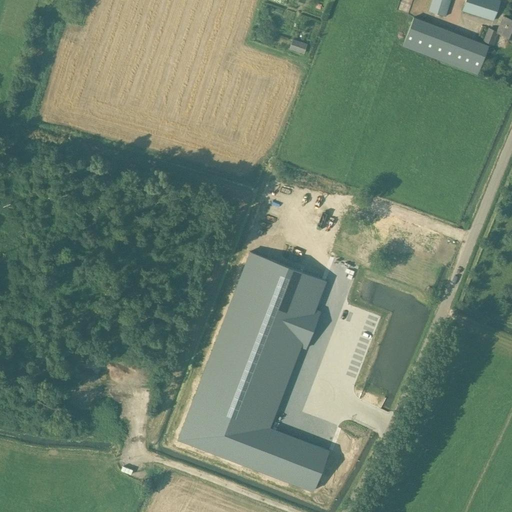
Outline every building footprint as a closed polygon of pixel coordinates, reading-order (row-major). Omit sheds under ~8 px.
[(450,0),(431,0),(428,11),(445,16),(450,0)] [(501,0),(499,0),(465,0),(461,11),(493,21),(501,0)] [(511,20),(503,16),(500,24),(505,26),(501,34),(511,38),(511,20)] [(489,46),(414,17),(403,46),(478,75),(489,46)] [(497,32),(496,32),(489,29),(484,40),(492,44),(497,33),(497,32)] [(288,40),(284,52),(300,57),(304,46),(288,40)] [(413,234),(411,240),(409,240),(409,241),(410,241),(401,266),(400,265),(400,266),(413,271),(423,245),(416,242),(418,236),(420,236),(424,225),(392,213),(388,225),(413,234)] [(356,233),(363,236),(358,249),(368,252),(373,238),(369,236),(373,226),(361,221),(356,233)] [(316,305),(327,277),(251,247),(178,438),(313,491),(328,453),(268,430),(302,343),(307,345),(322,307),(316,305)]
